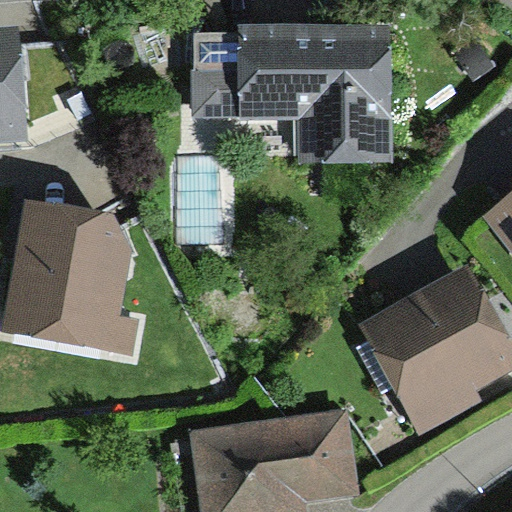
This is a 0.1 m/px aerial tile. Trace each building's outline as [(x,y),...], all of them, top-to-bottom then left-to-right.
[(0,141),(31,139),(20,24),(0,25),(0,141)] [(391,159),(389,28),(194,31),(195,117),(294,116),(295,160),(391,159)] [(511,195),(481,221),(511,259),(511,195)] [(134,225),(33,205),(8,334),(108,354),(134,225)] [(511,368),(511,348),(465,264),(360,322),(421,431),(482,397),(477,388),(511,368)] [(340,415),(193,433),(203,511),(302,511),(301,501),(350,494),(340,415)]
